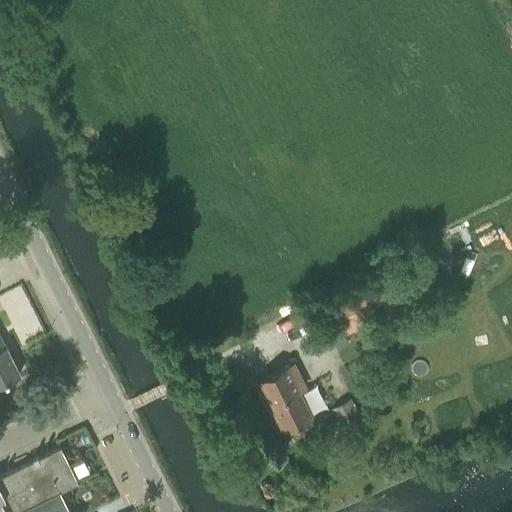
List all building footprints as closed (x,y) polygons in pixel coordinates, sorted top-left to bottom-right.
[(317,305),(338,348),(347,343),(342,334),(440,286),(423,253),(317,305)] [(0,389),(7,386),(7,381),(20,374),(0,335),(0,389)] [(259,379),(284,429),(311,416),(298,389),(305,386),(293,362),(259,379)] [(341,427),(347,436),(366,425),(350,396),(330,407),(335,416),(322,424),(328,434),(341,427)] [(12,494),(21,490),(29,507),(61,492),(79,482),(60,446),(2,474),(12,494)] [(0,475),(0,511),(16,511),(29,507),(21,490),(12,494),(2,474),(0,475)] [(29,507),(16,511),(70,511),(61,492),(29,507)]
